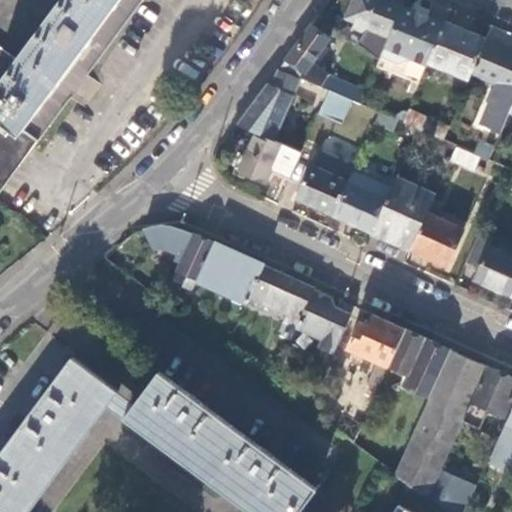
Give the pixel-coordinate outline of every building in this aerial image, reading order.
[(0,192),(2,190),(0,188),(0,113),(38,142),(142,0),(63,0),(18,61),(0,47),(0,192)] [(388,41),(402,6),(387,0),(354,0),(347,18),(355,22),(353,26),(388,41)] [(428,16),(402,6),(388,41),(381,57),(400,64),(410,58),(427,65),(428,63),(441,32),(425,25),(428,16)] [(441,32),(444,23),(428,16),(425,25),(441,32)] [(485,41),(444,23),(441,32),(428,63),(469,80),(471,77),(485,41)] [(312,24),(279,70),(301,80),(322,89),(329,75),(317,66),(329,50),(324,46),(331,38),(312,24)] [(511,106),(511,52),(485,41),(471,77),(495,87),(481,123),(502,131),(510,110),(511,106)] [(301,80),(279,70),(268,95),(262,92),(241,122),(258,130),(276,138),(301,80)] [(322,89),(329,92),(353,102),(360,105),(366,92),(329,75),(322,89)] [(343,123),(353,102),(329,92),(320,113),(343,123)] [(449,128),(408,110),(403,124),(419,131),(444,141),(449,128)] [(419,131),(403,124),(380,113),(375,122),(415,140),(419,131)] [(276,138),(258,130),(240,171),(266,182),(285,142),(276,138)] [(349,161),(354,144),(326,137),(322,154),(349,161)] [(490,161),(496,147),(482,141),(476,155),(481,157),(490,161)] [(476,155),(458,147),(452,161),(475,171),(481,157),(476,155)] [(314,205),(334,214),(354,171),(330,160),(324,171),(312,165),(298,198),(314,205)] [(351,222),(373,232),(393,189),(354,171),(334,214),(351,222)] [(396,243),(412,250),(434,200),(436,195),(398,177),(393,189),(373,232),(396,243)] [(434,200),(412,250),(430,258),(447,266),(464,230),(436,216),(442,203),(434,200)] [(494,238),(481,231),(467,260),(481,267),(491,246),(494,238)] [(198,281),(215,243),(203,237),(195,234),(178,270),(189,275),(185,283),(183,286),(193,291),(198,281)] [(250,296),(264,265),(235,252),(215,243),(198,281),(246,303),(250,296)] [(491,287),(511,296),(511,295),(511,255),(491,246),(481,267),(475,280),(491,287)] [(296,328),(315,288),(289,276),(264,265),(250,296),(286,312),(278,330),(292,337),(296,328)] [(189,275),(178,270),(175,277),(185,283),(189,275)] [(341,300),(338,306),(333,296),(315,288),(296,328),(322,339),(319,345),(335,353),(355,306),(341,300)] [(389,365),(406,329),(387,320),(374,314),(370,325),(359,320),(348,346),(380,360),(389,365)] [(430,397),(451,350),(428,339),(406,329),(389,365),(409,374),(404,384),(430,397)] [(231,338),(226,348),(273,383),(276,375),(284,357),(265,349),(259,358),(231,338)] [(436,483),(464,419),(488,366),(466,356),(451,350),(430,397),(402,458),(395,474),(429,499),(436,483)] [(0,511),(21,511),(103,402),(114,388),(72,358),(0,455),(0,511)] [(375,397),(389,365),(380,360),(365,392),(375,397)] [(314,399),(309,410),(317,416),(323,403),(350,415),(358,396),(344,389),(353,369),(344,365),(336,362),(318,400),(314,399)] [(504,417),(511,398),(511,376),(500,372),(488,366),(464,419),(481,427),(489,410),(504,417)] [(135,405),(129,413),(263,511),(298,511),(316,489),(160,372),(135,405)] [(276,375),(273,383),(309,410),(314,399),(315,397),(276,375)] [(114,388),(103,402),(125,419),(129,413),(135,405),(114,388)] [(361,428),(354,444),(395,474),(402,458),(361,428)] [(436,483),(429,499),(449,511),(465,511),(470,500),(436,483)]
